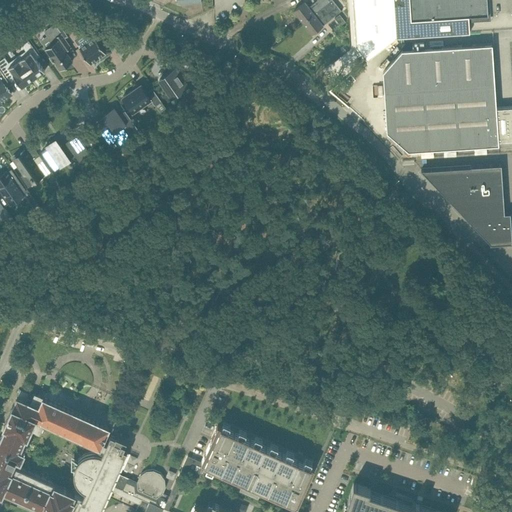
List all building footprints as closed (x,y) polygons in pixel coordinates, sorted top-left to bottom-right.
[(307,19),(330,0),(317,0),(309,7),(305,2),(294,10),(303,22),(307,19)] [(342,10),(334,0),(330,0),(307,19),(303,22),(312,33),(316,30),(320,27),(323,24),(333,16),(342,10)] [(488,15),(487,0),(393,0),(396,37),(470,32),(469,16),(488,15)] [(340,14),(335,18),(340,25),(345,22),(340,14)] [(55,24),(65,37),(71,32),(62,19),(55,24)] [(51,56),(49,57),(53,62),(55,61),(60,69),(73,60),(66,50),(71,46),(65,37),(55,24),(55,23),(54,23),(55,24),(44,31),(53,42),(45,47),(51,55),(51,56)] [(99,57),(101,59),(107,55),(101,46),(106,42),(97,30),(92,33),(90,31),(84,35),(86,39),(78,44),(80,47),(79,47),(90,63),(99,57)] [(17,56),(33,79),(44,70),(44,71),(45,70),(37,58),(40,56),(29,40),(22,45),(26,50),(17,56)] [(492,43),(402,49),(383,70),(387,130),(408,149),(499,143),(498,140),(511,138),(511,105),(496,107),(492,43)] [(22,86),(33,79),(17,56),(9,62),(5,56),(0,59),(0,66),(10,80),(15,77),(22,87),(22,86)] [(0,100),(1,101),(12,93),(5,83),(8,81),(0,69),(0,100)] [(159,79),(171,96),(188,84),(189,86),(190,85),(182,73),(180,74),(177,70),(175,72),(173,69),(159,79)] [(192,69),(185,74),(189,79),(196,75),(192,69)] [(348,85),(355,79),(350,73),(343,79),(348,85)] [(153,90),(148,94),(140,84),(122,97),(134,113),(152,101),(155,104),(161,100),(153,90)] [(97,128),(100,132),(108,143),(116,138),(120,144),(131,136),(132,137),(133,137),(130,133),(137,127),(127,112),(122,116),(114,105),(114,106),(114,107),(113,107),(103,114),(110,124),(103,129),(100,131),(97,128)] [(64,163),(64,162),(70,158),(71,159),(81,152),(85,157),(91,153),(77,134),(62,145),(56,138),(45,146),(47,148),(43,151),(42,151),(41,151),(44,154),(55,171),(56,170),(64,163)] [(25,149),(13,158),(24,173),(29,170),(37,181),(51,171),(39,154),(32,159),(25,149)] [(490,242),(490,243),(511,241),(511,237),(510,212),(504,212),(501,163),(420,168),(491,242),(490,242)] [(9,172),(6,169),(0,173),(0,189),(7,199),(10,204),(11,204),(8,200),(21,191),(24,195),(24,194),(22,191),(25,189),(26,190),(11,168),(11,169),(12,170),(9,172)] [(26,198),(33,208),(38,204),(31,194),(26,198)] [(244,362),(249,360),(245,352),(225,362),(233,377),(248,368),(244,362)] [(71,511),(99,511),(109,490),(117,493),(119,487),(112,484),(127,449),(123,447),(127,437),(116,432),(115,435),(111,433),(107,441),(103,440),(109,426),(35,394),(36,392),(30,389),(25,400),(17,396),(13,406),(12,406),(4,425),(5,426),(0,438),(0,490),(2,492),(3,489),(42,507),(41,509),(47,511),(67,511),(73,499),(76,501),(71,511)] [(444,447),(452,430),(435,421),(426,438),(444,447)] [(302,496),(316,466),(219,423),(202,460),(295,502),(299,495),(302,496)] [(189,461),(206,468),(208,463),(187,454),(169,495),(162,492),(165,485),(165,478),(164,477),(160,472),(153,469),(146,470),(140,474),(137,481),(128,477),(122,489),(119,487),(117,493),(139,503),(136,510),(140,511),(235,511),(213,501),(212,502),(214,503),(211,509),(196,503),(191,511),(173,511),(168,509),(186,468),(189,461)] [(412,505),(399,500),(396,499),(383,495),(380,494),(370,491),(371,488),(353,482),(345,506),(360,511),(359,511),(443,511),(436,510),(421,505),(421,504),(419,503),(416,503),(413,501),(412,502),(412,505)]
